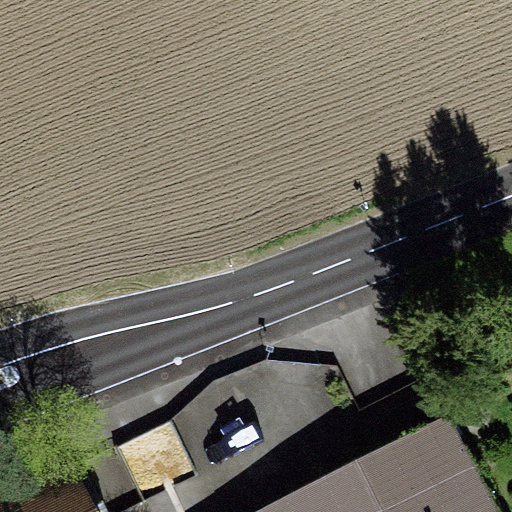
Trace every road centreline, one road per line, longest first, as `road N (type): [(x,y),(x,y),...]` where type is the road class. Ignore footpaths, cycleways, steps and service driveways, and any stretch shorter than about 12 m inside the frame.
road 1 (unclassified): [(268,291),(316,438),(178,508)]
road 2 (tertiary): [(0,397),(268,291)]
road 3 (tertiary): [(268,291),(511,196)]
